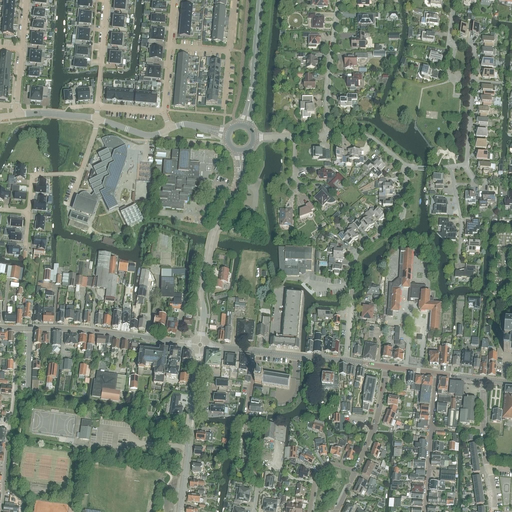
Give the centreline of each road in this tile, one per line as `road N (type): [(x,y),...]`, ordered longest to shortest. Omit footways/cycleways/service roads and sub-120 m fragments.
road 1 (tertiary): [(200,339),(213,234),(234,192),(240,150)]
road 2 (residential): [(0,511),(17,328)]
road 3 (tertiary): [(194,344),(17,328)]
road 4 (tertiary): [(178,511),(199,350)]
road 5 (residential): [(345,360),(205,345)]
road 6 (residential): [(424,511),(436,373)]
road 7 (residential): [(352,284),(357,251),(403,212),(408,168)]
road 8 (residential): [(326,135),(340,0)]
road 9 (tertiary): [(243,124),(259,0)]
